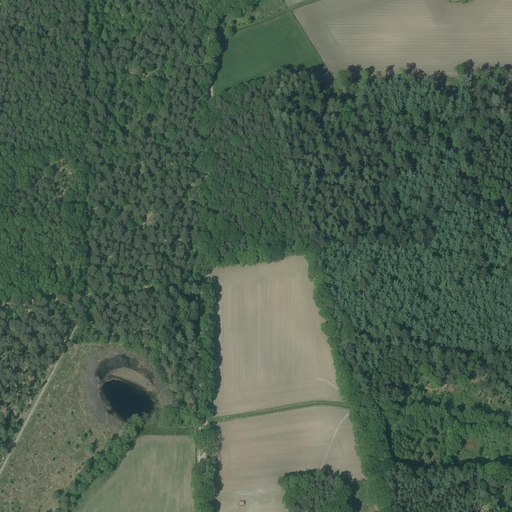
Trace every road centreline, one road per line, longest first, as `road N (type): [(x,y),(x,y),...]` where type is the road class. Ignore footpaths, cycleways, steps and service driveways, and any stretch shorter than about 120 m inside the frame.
road 1 (track): [(389,511),(263,80),(201,98)]
road 2 (track): [(202,71),(88,75),(88,149),(0,156)]
road 3 (track): [(282,163),(511,203)]
road 4 (track): [(0,306),(200,284)]
road 5 (track): [(88,149),(86,298),(68,341)]
road 6 (track): [(0,472),(68,341)]
